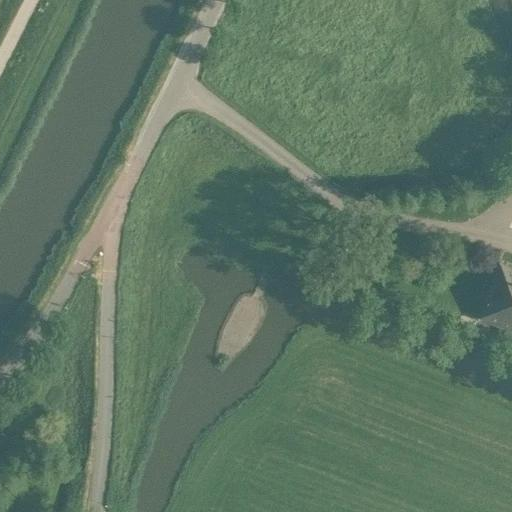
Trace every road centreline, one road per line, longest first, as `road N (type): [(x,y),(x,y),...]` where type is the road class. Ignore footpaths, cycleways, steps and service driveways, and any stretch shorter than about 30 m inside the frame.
road 1 (unclassified): [(96,511),(112,206)]
road 2 (unclassified): [(112,206),(219,0)]
road 3 (unclassified): [(0,381),(112,206)]
